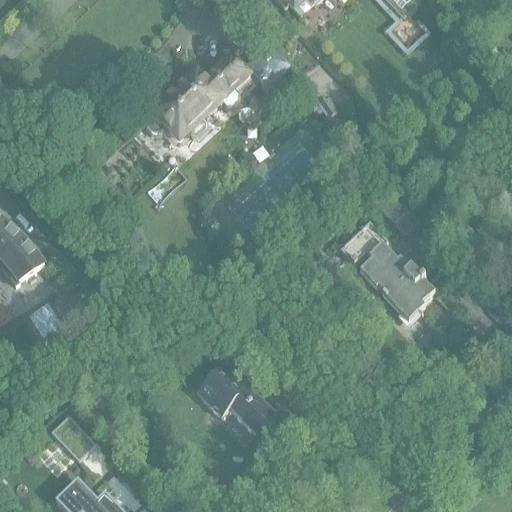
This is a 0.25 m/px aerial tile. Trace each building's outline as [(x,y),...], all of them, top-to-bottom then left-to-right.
[(270,0),(284,14),(286,11),(295,20),(297,18),(301,23),(314,11),(315,12),(327,0),(334,0),(339,5),(344,0),(270,0)] [(381,0),(404,25),(419,11),(408,0),(381,0)] [(261,89),(261,90),(263,92),(267,93),(271,90),(271,87),(290,73),(271,46),(247,70),(261,84),(261,89)] [(149,125),(149,128),(148,133),(154,139),(162,139),(167,134),(180,148),(189,140),(193,144),(199,144),(207,136),(207,130),(203,126),(222,108),(226,112),(232,112),(238,106),(238,101),(234,96),(250,82),(231,61),(205,85),(196,76),(151,118),(154,120),(149,125)] [(320,108),(330,123),(339,117),(329,103),(320,108)] [(405,240),(420,227),(393,197),(378,210),(405,240)] [(0,271),(4,275),(8,281),(12,286),(16,292),(45,272),(38,262),(33,256),(28,250),(23,244),(17,239),(12,234),(6,229),(0,224),(0,271)] [(397,238),(388,247),(370,229),(341,256),(354,270),(366,259),(372,266),(360,277),(377,294),(378,293),(384,299),(383,300),(409,329),(426,313),(423,311),(435,299),(416,278),(426,268),(397,238)] [(229,292),(239,282),(230,272),(220,281),(229,292)] [(151,311),(157,306),(159,304),(160,297),(155,293),(148,292),(141,296),(139,304),(143,309),(151,311)] [(72,302),(82,317),(91,311),(81,296),(72,302)] [(249,333),(260,328),(246,304),(236,310),(249,333)] [(132,350),(147,336),(131,318),(115,332),(132,350)] [(250,396),(226,373),(216,364),(201,380),(211,389),(199,401),(223,424),(231,416),(258,442),(249,451),(259,460),(287,431),(258,403),(256,405),(248,398),(250,396)] [(69,422),(51,439),(59,447),(60,447),(71,458),(79,467),(89,458),(89,457),(94,452),(95,453),(96,451),(69,422)] [(78,487),(56,508),(59,511),(115,511),(105,501),(98,507),(96,505),(96,506),(78,487)]
